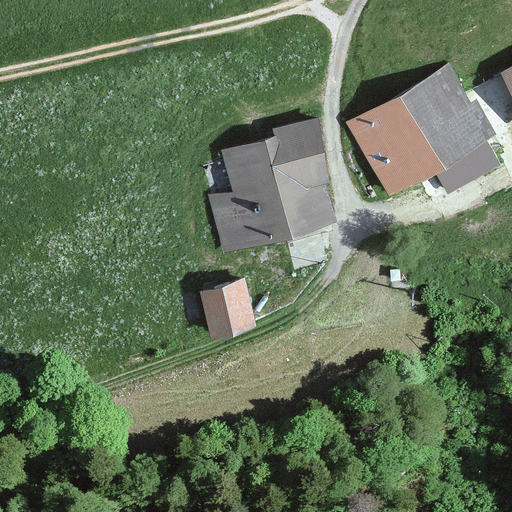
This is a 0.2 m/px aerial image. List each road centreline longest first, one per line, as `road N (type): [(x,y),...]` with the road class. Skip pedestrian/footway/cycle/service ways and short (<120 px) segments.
road 1 (track): [(0,429),(253,339),(321,289),(344,251),(349,222)]
road 2 (track): [(301,0),(226,25),(0,73)]
road 3 (track): [(349,222),(332,92),(343,33),(361,0)]
road 4 (track): [(349,222),(484,191),(511,174)]
